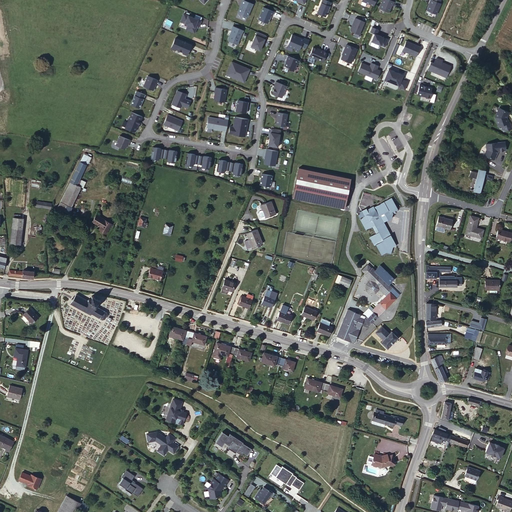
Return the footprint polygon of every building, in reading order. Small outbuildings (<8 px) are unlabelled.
[(253,3),(245,0),(242,0),(241,3),(238,12),(247,16),(253,3)] [(373,11),(377,1),(375,0),(363,0),(361,6),(373,11)] [(389,13),(394,1),(390,0),(381,0),(378,8),(389,13)] [(428,10),(425,16),(435,20),(440,10),(438,9),(440,5),(432,2),(431,6),(429,5),(427,10),(428,10)] [(330,8),(322,4),(316,18),(324,22),(329,11),(328,11),(330,8)] [(258,19),(268,23),(271,16),(272,16),(274,12),(264,7),(258,19)] [(200,25),(183,18),(179,26),(187,29),(185,33),(193,37),(196,29),(198,30),(200,25)] [(350,37),(358,40),(363,27),(354,23),(351,30),(352,30),(351,33),(350,32),(349,35),(350,37)] [(243,30),(233,26),(231,29),(232,30),(228,39),(229,41),(237,44),(243,30)] [(266,36),(257,32),(250,47),(260,51),(266,36)] [(373,39),(370,47),(383,53),(387,45),(375,40),(377,35),(371,33),(369,38),(373,39)] [(296,42),(291,39),(286,51),(297,56),(302,44),(299,43),(298,43),(296,42)] [(176,43),(174,42),(169,52),(174,54),(175,53),(181,56),(181,57),(186,59),(190,49),(180,44),(180,45),(176,44),(176,43)] [(415,62),(419,53),(405,47),(401,56),(415,62)] [(355,54),(345,50),(342,57),(341,60),(339,64),(349,68),(355,54)] [(311,52),(308,61),(322,67),(326,58),(318,54),(318,55),(311,52)] [(297,65),(286,60),(284,64),(285,64),(283,71),(287,72),(287,74),(292,76),(297,65)] [(429,68),(426,76),(444,84),(449,72),(440,68),(434,66),(434,65),(432,69),(429,68)] [(230,78),(229,81),(240,86),(243,79),(246,80),(248,74),(230,66),(225,77),(230,78)] [(360,68),(356,77),(375,85),(379,76),(375,75),(377,71),(370,68),(368,72),(360,68)] [(400,85),(401,81),(396,78),(396,79),(393,78),(393,77),(387,75),(382,85),(397,91),(396,93),(403,95),(406,88),(400,85)] [(157,80),(148,76),(143,86),(153,90),(157,80)] [(285,91),(274,86),(273,90),(271,97),(271,98),(280,102),(285,91)] [(422,91),(418,90),(415,101),(429,104),(430,99),(429,99),(430,94),(424,93),(422,92),(422,91)] [(145,95),(137,91),(131,105),(139,108),(145,95)] [(213,104),(222,106),(225,94),(214,91),(213,96),(212,103),(213,104)] [(176,94),(170,108),(179,112),(180,109),(186,111),(189,105),(185,103),(185,104),(182,103),(185,98),(176,94)] [(246,106),(236,104),(234,115),(244,117),(246,106)] [(510,118),(511,116),(510,116),(511,112),(504,108),(498,117),(500,127),(503,126),(504,131),(506,131),(505,125),(511,124),(510,118)] [(285,126),(287,114),(278,112),(277,116),(278,116),(277,119),(275,125),(285,126)] [(142,117),(132,113),(125,128),(134,132),(135,132),(138,125),(139,126),(142,117)] [(225,122),(203,117),(200,131),(222,136),(225,122)] [(180,125),(166,118),(161,129),(176,135),(180,125)] [(246,123),(233,121),(231,131),(228,130),(227,138),(243,141),(246,123)] [(281,130),(271,128),(268,145),(278,147),(281,130)] [(130,140),(119,135),(115,145),(125,149),(126,146),(127,143),(128,144),(130,140)] [(503,141),(485,145),(486,150),(484,156),(494,160),(497,152),(505,149),(503,141)] [(164,158),(165,150),(161,149),(161,148),(154,147),(152,158),(159,160),(160,157),(164,158)] [(278,151),(267,149),(264,164),(275,166),(278,151)] [(170,151),(165,150),(164,158),(168,159),(168,161),(175,163),(177,151),(170,150),(170,151)] [(196,154),(188,153),(186,164),(193,166),(194,163),(198,164),(200,156),(195,155),(196,154)] [(204,157),(200,156),(198,164),(202,165),(202,167),(210,169),(212,157),(204,156),(204,157)] [(226,170),(230,171),(231,163),(227,162),(219,160),(217,172),(225,173),(226,170)] [(73,163),(70,176),(77,178),(81,164),(73,163)] [(235,164),(231,163),(230,171),(234,172),(233,175),(241,176),(243,165),(236,163),(235,164)] [(352,179),(298,168),(292,199),(346,209),(352,179)] [(472,173),(468,178),(476,180),(472,192),(481,194),(484,180),(492,182),(494,177),(472,173)] [(273,176),(263,174),(261,185),(271,187),(273,176)] [(77,178),(70,176),(69,183),(76,185),(77,178)] [(76,185),(69,183),(62,211),(74,214),(80,185),(76,185)] [(269,205),(259,208),(260,214),(258,215),(257,216),(258,222),(260,223),(273,219),(269,205)] [(389,227),(392,226),(394,221),(393,219),(399,216),(395,205),(376,213),(375,212),(364,216),(363,215),(361,216),(361,217),(359,218),(359,220),(365,234),(373,231),(375,239),(369,242),(372,251),(374,250),(378,261),(387,258),(386,256),(394,253),(388,238),(380,241),(374,227),(387,222),(389,227)] [(11,229),(21,231),(22,218),(13,217),(11,229)] [(454,221),(442,217),(438,226),(451,231),(454,221)] [(95,220),(91,227),(99,232),(98,234),(105,238),(110,227),(95,220)] [(479,224),(470,221),(466,236),(480,240),(483,232),(478,230),(479,224)] [(384,229),(389,227),(387,222),(374,227),(380,241),(388,238),(384,229)] [(169,237),(171,228),(165,227),(163,236),(169,237)] [(510,235),(498,231),(495,240),(507,245),(510,235)] [(20,242),(20,235),(11,234),(10,240),(20,242)] [(259,252),(254,235),(244,238),(249,255),(259,252)] [(386,285),(388,283),(389,284),(393,281),(380,266),(376,269),(377,270),(375,272),(372,268),(371,268),(367,264),(361,269),(365,274),(364,274),(369,280),(364,284),(363,290),(365,293),(371,293),(376,289),(377,290),(383,297),(369,309),(367,307),(358,315),(360,318),(366,323),(373,317),(370,313),(376,308),(379,311),(381,309),(382,309),(396,297),(386,285)] [(431,264),(426,265),(425,271),(426,279),(439,278),(441,278),(443,278),(443,276),(443,274),(443,271),(443,267),(431,267),(431,264)] [(7,268),(7,277),(16,277),(32,276),(32,268),(19,267),(18,269),(7,268)] [(148,270),(145,279),(156,283),(159,274),(148,270)] [(395,276),(395,284),(409,285),(409,276),(395,276)] [(444,283),(444,287),(464,286),(463,276),(457,276),(457,278),(447,278),(447,283),(444,283)] [(483,290),(500,290),(500,280),(494,280),(494,284),(488,283),(488,280),(483,280),(483,290)] [(349,287),(340,282),(335,291),(344,296),(349,287)] [(225,297),(229,298),(232,290),(222,286),(219,294),(225,297)] [(74,292),(66,304),(85,317),(87,314),(97,320),(101,320),(103,315),(103,312),(95,307),(97,303),(95,302),(98,297),(91,293),(88,297),(85,295),(84,298),(74,292)] [(269,312),(272,304),(264,301),(261,309),(269,312)] [(242,304),(238,303),(235,311),(246,315),(249,307),(247,306),(242,304)] [(432,303),(426,303),(426,318),(432,318),(436,318),(436,304),(432,303)] [(30,308),(24,315),(32,323),(38,316),(30,308)] [(370,313),(373,317),(382,309),(381,309),(379,311),(376,308),(370,313)] [(337,335),(350,341),(357,325),(360,318),(358,315),(358,316),(347,312),(337,335)] [(310,325),(313,318),(301,314),(299,322),(310,325)] [(287,321),(276,317),(273,325),(284,329),(287,321)] [(483,330),(487,319),(481,317),(479,322),(472,320),(470,326),(483,330)] [(360,318),(357,325),(361,327),(366,323),(360,318)] [(443,319),(426,322),(426,327),(440,326),(440,324),(444,324),(443,319)] [(178,337),(180,330),(167,326),(165,335),(177,339),(178,337)] [(319,326),(314,338),(324,343),(329,333),(325,331),(326,329),(319,326)] [(386,350),(398,338),(392,332),(389,334),(382,327),(380,328),(378,326),(376,328),(374,326),(372,328),(374,329),(373,331),(376,334),(375,335),(382,342),(380,344),(386,350)] [(467,327),(463,338),(479,342),(482,331),(467,327)] [(203,337),(184,331),(183,338),(181,345),(186,347),(188,343),(199,346),(203,337)] [(446,342),(450,342),(450,333),(428,333),(428,343),(446,343),(446,342)] [(221,355),(224,346),(210,342),(207,352),(221,357),(221,355)] [(16,353),(15,363),(22,365),(25,349),(14,347),(13,353),(16,353)] [(242,352),(232,349),(230,357),(229,359),(239,362),(242,352)] [(472,361),(478,364),(482,351),(476,349),(472,361)] [(269,363),(270,357),(257,353),(255,362),(268,367),(269,363)] [(441,379),(446,376),(445,372),(446,371),(439,358),(432,362),(441,379)] [(289,363),(279,360),(277,367),(276,369),(286,372),(289,363)] [(470,378),(480,382),(481,379),(485,381),(487,375),(473,370),(470,378)] [(179,379),(187,382),(188,376),(180,374),(179,379)] [(317,393),(319,386),(302,381),(299,390),(312,395),(313,392),(317,393)] [(15,397),(17,385),(4,383),(1,394),(15,397)] [(336,392),(319,386),(317,393),(320,394),(320,396),(334,400),(336,392)] [(179,426),(183,414),(175,412),(178,403),(169,400),(167,409),(165,417),(164,417),(163,422),(168,423),(172,424),(172,423),(177,424),(176,425),(179,426)] [(439,418),(445,420),(448,421),(450,420),(451,417),(451,415),(451,413),(448,411),(450,405),(443,403),(439,418)] [(480,412),(481,406),(471,403),(470,408),(480,412)] [(368,423),(385,429),(385,427),(394,428),(396,420),(385,417),(384,420),(369,416),(368,423)] [(379,429),(375,427),(367,424),(365,431),(374,433),(378,435),(379,429)] [(434,432),(430,431),(428,437),(430,438),(439,441),(482,456),(484,450),(441,434),(434,432)] [(5,447),(9,437),(0,432),(0,443),(2,444),(1,445),(5,447)] [(176,449),(170,445),(173,441),(166,436),(164,440),(155,434),(144,437),(146,445),(153,443),(159,447),(155,453),(162,458),(167,451),(169,452),(169,454),(171,456),(176,449)] [(249,453),(240,447),(240,446),(227,437),(226,440),(220,436),(213,446),(219,451),(222,446),(226,449),(225,452),(233,458),(234,456),(239,459),(240,457),(244,459),(249,453)] [(480,442),(491,447),(492,442),(481,438),(480,442)] [(19,448),(29,453),(32,446),(26,444),(25,445),(21,443),(19,448)] [(366,461),(364,467),(364,468),(366,469),(365,470),(369,471),(370,470),(374,472),(382,469),(383,470),(387,469),(385,460),(381,461),(380,459),(374,460),(367,458),(366,461)] [(459,474),(464,476),(471,479),(474,471),(462,466),(459,474)] [(278,473),(273,470),(267,479),(272,482),(273,481),(278,485),(277,486),(282,489),(283,487),(288,490),(296,496),(300,489),(293,484),(293,483),(289,480),(289,479),(279,472),(278,473)] [(32,488),(37,477),(28,473),(26,475),(19,472),(16,478),(23,481),(23,484),(32,488)] [(139,491),(128,483),(131,478),(123,472),(118,479),(119,480),(115,486),(122,490),(121,491),(127,496),(128,495),(134,499),(139,491)] [(218,501),(217,495),(220,490),(221,491),(226,485),(215,478),(211,484),(210,483),(207,488),(208,489),(205,493),(207,503),(218,501)] [(251,485),(249,483),(244,489),(246,491),(240,499),(245,502),(252,492),(248,489),(251,485)] [(260,509),(265,501),(268,503),(271,499),(266,495),(265,496),(260,492),(257,496),(256,495),(251,502),(260,509)] [(52,511),(72,511),(74,508),(77,502),(61,494),(52,511)] [(427,507),(436,509),(437,505),(441,506),(440,507),(451,510),(452,507),(460,509),(459,511),(469,511),(471,506),(462,503),(462,504),(453,502),(453,501),(443,498),(443,499),(438,498),(430,495),(427,507)] [(490,505),(503,511),(506,501),(498,498),(498,497),(494,495),(490,505)]
